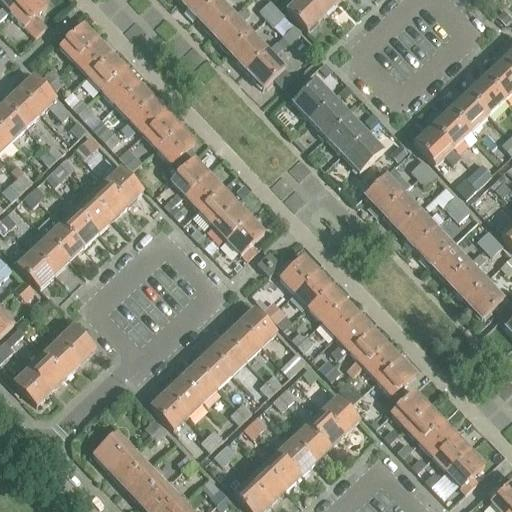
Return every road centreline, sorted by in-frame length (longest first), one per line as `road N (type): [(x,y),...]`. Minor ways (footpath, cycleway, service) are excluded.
road 1 (residential): [(38,457),(200,307)]
road 2 (residential): [(437,0),(472,37),(402,102),(356,54)]
